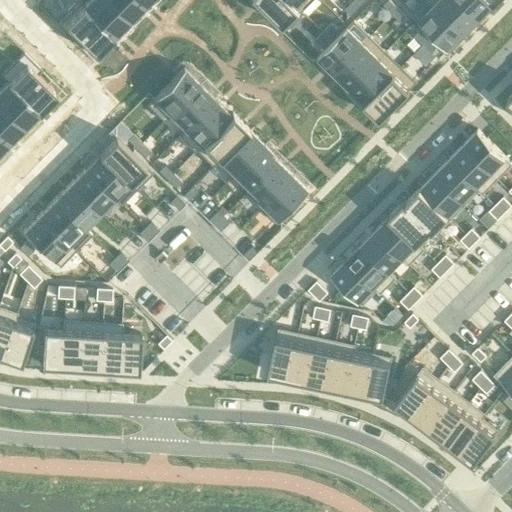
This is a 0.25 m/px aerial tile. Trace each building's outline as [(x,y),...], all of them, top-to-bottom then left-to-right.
[(80,0),(57,23),(72,38),(76,34),(96,53),(114,36),(82,4),(83,4),(80,0)] [(86,0),(83,4),(82,4),(114,36),(129,20),(108,0),(86,0)] [(139,0),(108,0),(129,20),(144,5),(139,0)] [(291,0),(259,0),(288,28),(305,11),(301,8),(301,9),(291,0)] [(291,0),(301,9),(301,8),(309,0),(291,0)] [(353,0),(345,9),(351,15),(359,6),(353,0)] [(390,0),(388,0),(384,5),(392,13),(398,8),(390,0)] [(430,0),(424,0),(412,13),(448,49),(464,33),(430,0)] [(461,0),(430,0),(464,33),(480,18),(461,0)] [(492,0),(461,0),(480,18),(495,2),(492,0)] [(398,8),(392,13),(401,22),(407,16),(398,8)] [(355,19),(318,56),(334,72),(371,35),(355,19)] [(332,22),(323,31),(329,37),(337,28),(332,22)] [(420,30),(414,35),(423,44),(429,38),(420,30)] [(323,31),(315,39),(321,45),(329,37),(323,31)] [(371,35),(334,72),(349,87),(386,50),(371,35)] [(429,38),(423,44),(431,52),(437,47),(429,38)] [(386,50),(349,87),(365,102),(401,66),(386,50)] [(23,51),(1,73),(8,80),(8,79),(40,110),(57,93),(37,73),(42,69),(23,51)] [(401,66),(365,102),(381,119),(417,82),(401,66)] [(183,67),(147,104),(164,121),(171,114),(170,113),(200,83),(183,67)] [(8,80),(0,87),(0,101),(25,126),(40,110),(8,79),(8,80)] [(200,83),(170,113),(171,114),(184,128),(185,128),(215,98),(200,83)] [(184,128),(178,134),(195,151),(196,149),(195,149),(230,113),(215,98),(185,128),(184,128)] [(0,101),(0,131),(9,141),(25,126),(0,101)] [(230,113),(195,149),(196,149),(213,166),(219,159),(218,158),(248,128),(232,112),(230,114),(230,113)] [(248,128),(218,158),(219,159),(234,173),(264,143),(248,128)] [(511,162),(478,129),(463,144),(497,178),(511,163),(511,162)] [(0,150),(9,141),(0,131),(0,150)] [(133,133),(127,139),(136,147),(142,142),(133,133)] [(115,135),(99,152),(136,188),(152,172),(115,135)] [(142,142),(136,147),(145,156),(150,150),(142,142)] [(264,143),(234,173),(248,188),(249,188),(279,158),(264,143)] [(463,144),(449,158),(480,189),(479,190),(482,194),(497,178),(463,144)] [(99,152),(84,167),(114,197),(113,198),(120,204),(136,188),(99,152)] [(248,188),(245,191),(261,207),(294,174),(279,158),(249,188),(248,188)] [(449,158),(434,173),(465,204),(479,190),(480,189),(449,158)] [(164,164),(159,170),(167,178),(173,172),(164,164)] [(84,167),(69,182),(99,212),(113,198),(114,197),(84,167)] [(173,172),(167,178),(176,187),(181,181),(173,172)] [(434,173),(420,187),(451,218),(465,204),(434,173)] [(294,174),(261,207),(277,223),(311,189),(294,174)] [(69,182),(54,198),(84,227),(85,227),(99,212),(69,182)] [(191,185),(183,194),(189,200),(197,191),(191,185)] [(406,201),(405,202),(435,231),(434,232),(436,234),(451,218),(420,187),(406,201)] [(175,195),(170,201),(178,209),(184,203),(175,195)] [(511,204),(503,196),(496,203),(505,212),(511,204)] [(54,198),(39,213),(75,250),(91,233),(85,227),(84,227),(54,198)] [(405,199),(389,215),(421,246),(421,245),(434,232),(435,231),(405,202),(406,201),(405,199)] [(496,203),(489,210),(498,219),(505,212),(496,203)] [(216,210),(208,219),(214,224),(222,216),(216,210)] [(39,213),(23,229),(60,266),(75,250),(39,213)] [(389,215),(375,229),(403,257),(402,258),(409,264),(425,248),(421,245),(421,246),(389,215)] [(222,216),(214,224),(219,230),(228,221),(222,216)] [(150,221),(144,226),(153,235),(158,229),(150,221)] [(144,226),(138,232),(147,240),(153,235),(144,226)] [(472,228),(466,233),(475,242),(481,236),(472,228)] [(375,229),(361,244),(389,271),(389,270),(402,258),(403,257),(375,229)] [(466,233),(460,239),(469,248),(475,242),(466,233)] [(7,235),(0,242),(0,245),(4,249),(13,241),(7,235)] [(34,249),(25,241),(19,246),(28,255),(34,249)] [(361,244),(346,258),(378,289),(377,290),(380,293),(396,277),(389,270),(389,271),(361,244)] [(252,245),(244,254),(249,260),(258,251),(252,245)] [(119,251),(114,257),(122,265),(128,260),(119,251)] [(15,252),(6,260),(12,266),(21,257),(15,252)] [(446,254),(439,261),(447,270),(455,262),(446,254)] [(114,257),(108,263),(117,271),(122,265),(114,257)] [(346,258),(331,273),(362,304),(377,290),(378,289),(346,258)] [(439,261),(432,268),(440,277),(447,270),(439,261)] [(27,264),(19,273),(26,280),(34,271),(27,264)] [(34,271),(26,280),(33,287),(42,278),(34,271)] [(317,280),(308,289),(314,295),(323,286),(317,280)] [(58,285),(57,297),(65,297),(66,285),(58,285)] [(66,285),(65,297),(73,298),(74,286),(66,285)] [(323,286),(314,295),(320,300),(328,292),(323,286)] [(414,286),(407,293),(416,301),(423,294),(414,286)] [(96,287),(95,299),(103,300),(104,287),(96,287)] [(104,287),(103,300),(111,300),(112,288),(104,287)] [(407,293),(400,300),(409,309),(416,301),(407,293)] [(0,305),(0,354),(1,355),(15,316),(16,316),(18,312),(0,305)] [(315,305),(313,317),(321,319),(323,307),(315,305)] [(323,307),(321,319),(329,321),(331,309),(323,307)] [(413,312),(405,321),(411,327),(419,318),(413,312)] [(353,313),(351,325),(358,327),(361,315),(353,313)] [(361,315),(358,327),(366,329),(369,317),(361,315)] [(15,316),(1,355),(21,362),(34,323),(16,316),(15,316)] [(63,328),(61,365),(80,366),(83,320),(63,318),(62,328),(63,328)] [(83,320),(80,366),(99,367),(102,321),(83,320)] [(102,321),(99,367),(118,368),(121,331),(122,332),(122,322),(102,321)] [(43,327),(41,363),(61,365),(63,328),(62,328),(43,327)] [(279,327),(269,372),(289,377),(299,331),(279,327)] [(121,331),(118,368),(139,370),(141,333),(122,332),(121,331)] [(299,331),(289,377),(308,381),(317,335),(299,331)] [(166,333),(157,342),(163,348),(172,339),(166,333)] [(317,335),(308,381),(327,385),(336,339),(317,335)] [(336,339),(327,385),(345,389),(354,348),(355,348),(356,344),(336,339)] [(478,347),(472,352),(481,361),(487,355),(478,347)] [(354,348),(345,389),(364,393),(373,352),(355,348),(354,348)] [(449,348),(440,357),(448,364),(456,355),(449,348)] [(373,352),(364,393),(384,397),(393,356),(373,352)] [(456,355),(448,364),(455,371),(463,362),(456,355)] [(511,356),(494,374),(511,391),(511,356)] [(423,366),(395,403),(412,415),(440,378),(423,366)] [(481,369),(472,378),(479,385),(488,377),(481,369)] [(488,377),(479,385),(487,392),(495,384),(488,377)] [(440,378),(412,415),(427,426),(455,390),(440,378)] [(455,390),(427,426),(442,438),(470,401),(455,390)] [(470,401),(442,438),(457,450),(483,417),(486,413),(485,413),(470,401)] [(483,417),(457,450),(474,462),(499,429),(483,417)]
